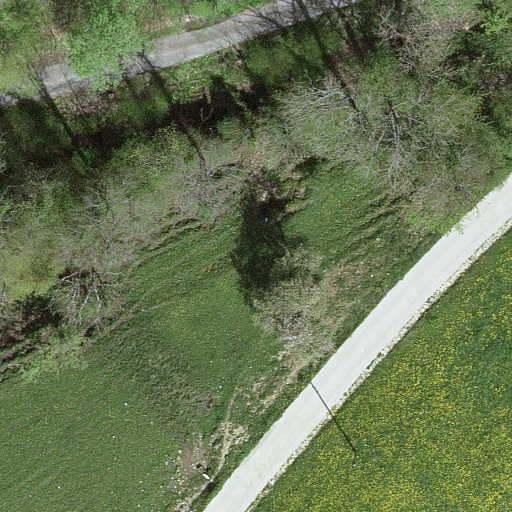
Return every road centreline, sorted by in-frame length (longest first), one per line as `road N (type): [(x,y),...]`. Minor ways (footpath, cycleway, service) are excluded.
road 1 (track): [(511,199),(412,283),(230,511)]
road 2 (unclassified): [(0,88),(278,14)]
